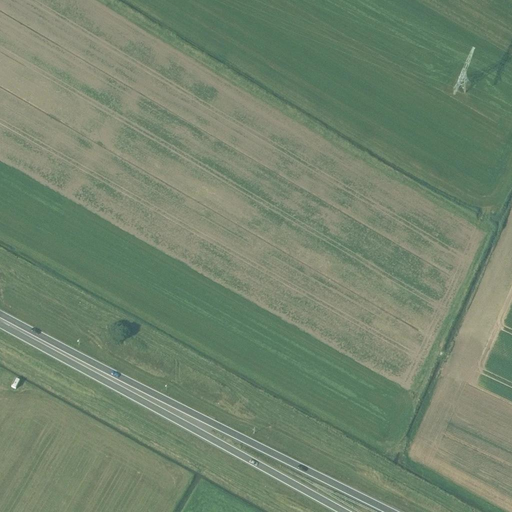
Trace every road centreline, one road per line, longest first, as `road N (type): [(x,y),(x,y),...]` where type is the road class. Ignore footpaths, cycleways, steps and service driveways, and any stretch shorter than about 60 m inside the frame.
road 1 (trunk): [(392,511),(47,344)]
road 2 (trunk): [(47,344),(344,511)]
